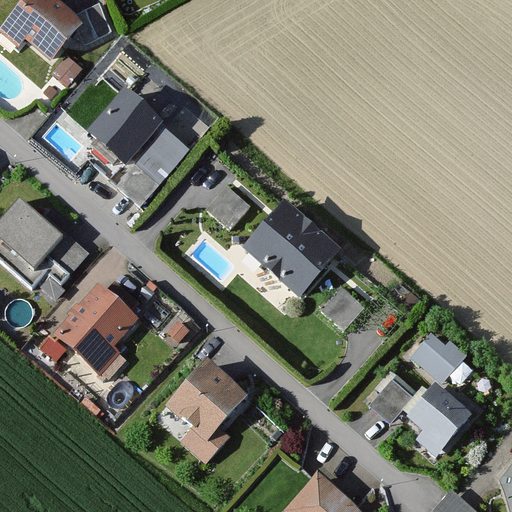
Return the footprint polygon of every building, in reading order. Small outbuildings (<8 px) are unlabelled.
[(71,22),(45,0),(41,0),(0,35),(0,36),(22,56),(28,48),(53,69),(46,77),(71,95),(85,79),(69,64),(75,54),(118,40),(100,9),(71,22)] [(171,132),(132,96),(93,138),(132,174),(171,132)] [(166,192),(142,171),(120,196),(144,217),(166,192)] [(252,216),(225,193),(205,217),(232,239),(252,216)] [(314,238),(281,211),(246,255),(279,281),(314,238)] [(66,249),(20,212),(0,232),(0,267),(28,292),(66,249)] [(314,238),(279,281),(309,305),(344,261),(314,238)] [(366,313),(340,292),(320,318),(346,338),(366,313)] [(110,305),(101,296),(58,345),(101,383),(147,331),(135,320),(141,314),(119,294),(110,305)] [(426,343),(416,356),(435,371),(446,358),(426,343)] [(253,408),(211,370),(172,414),(188,428),(177,440),(203,463),(253,408)] [(414,401),(392,384),(370,413),(393,429),(414,401)] [(471,426),(435,394),(411,421),(425,433),(413,447),(436,466),(471,426)] [(511,511),(511,470),(501,484),(509,511),(511,511)] [(353,511),(319,482),(292,511),(353,511)] [(452,482),(434,504),(442,511),(481,511),(484,509),(452,482)]
